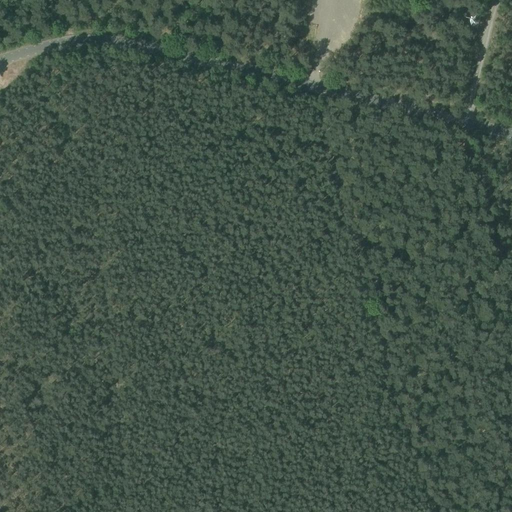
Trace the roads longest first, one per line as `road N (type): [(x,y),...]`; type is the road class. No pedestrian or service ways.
road 1 (unclassified): [(511,128),(109,38),(53,44),(0,62)]
road 2 (track): [(467,117),(495,0)]
